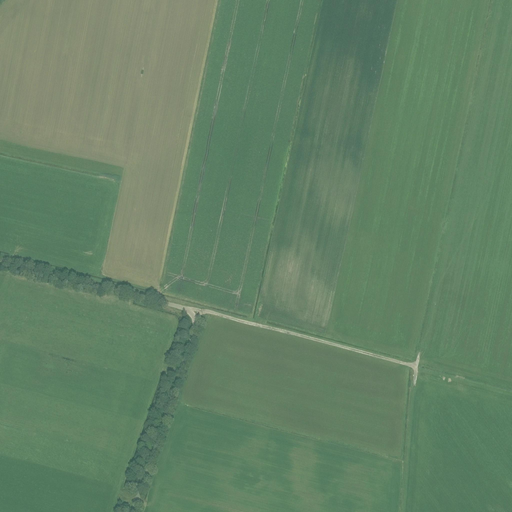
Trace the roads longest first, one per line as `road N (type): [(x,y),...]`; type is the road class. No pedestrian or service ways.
road 1 (unclassified): [(133,511),(194,317),(0,260)]
road 2 (track): [(187,309),(415,366)]
